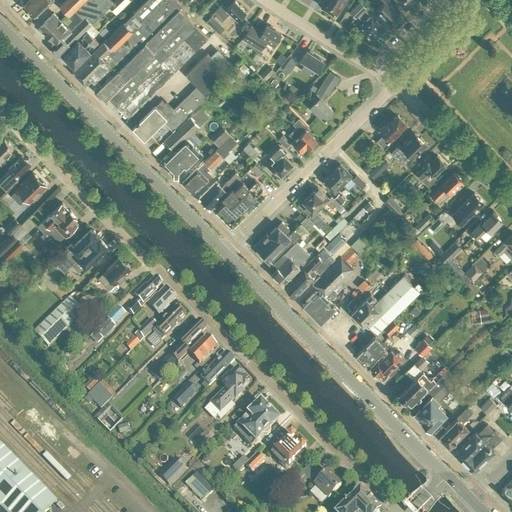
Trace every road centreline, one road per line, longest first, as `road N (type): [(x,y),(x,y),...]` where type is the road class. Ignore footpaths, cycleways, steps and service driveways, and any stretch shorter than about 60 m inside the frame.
road 1 (residential): [(393,511),(0,106)]
road 2 (tertiary): [(224,253),(0,24)]
road 3 (tertiary): [(443,474),(224,253)]
road 4 (residential): [(224,253),(394,87)]
road 5 (residential): [(511,201),(394,87)]
road 6 (residential): [(372,66),(263,0)]
